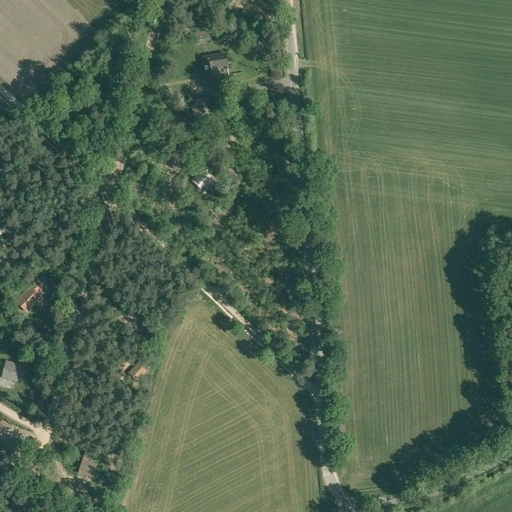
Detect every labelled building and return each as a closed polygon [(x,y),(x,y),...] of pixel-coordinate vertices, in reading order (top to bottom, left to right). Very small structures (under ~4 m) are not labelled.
[(215,68),(227,65),(225,54),(202,58),(206,79),(216,77),(215,68)] [(211,113),(208,98),(195,100),(196,105),(192,106),(194,116),(211,113)] [(216,185),(198,167),(189,176),(207,194),(216,185)] [(41,289),(34,283),(16,302),(26,312),(40,297),(37,294),(41,289)] [(24,366),(6,362),(2,378),(20,382),(24,366)] [(89,456),(83,474),(100,479),(106,461),(89,456)]
